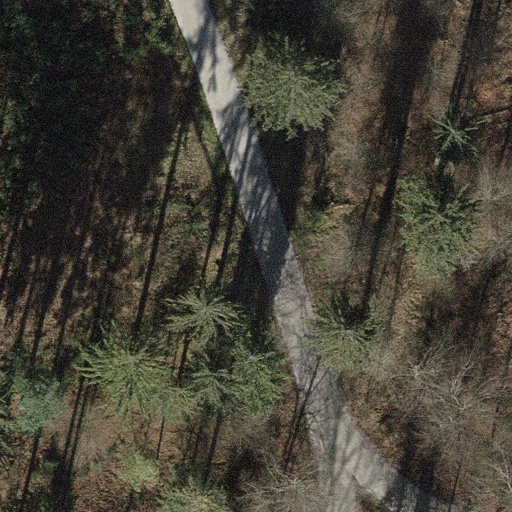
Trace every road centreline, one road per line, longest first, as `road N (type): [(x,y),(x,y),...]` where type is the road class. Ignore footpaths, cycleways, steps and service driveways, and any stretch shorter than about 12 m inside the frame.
road 1 (track): [(194,0),(332,417),(336,511)]
road 2 (track): [(332,417),(385,479),(443,511)]
